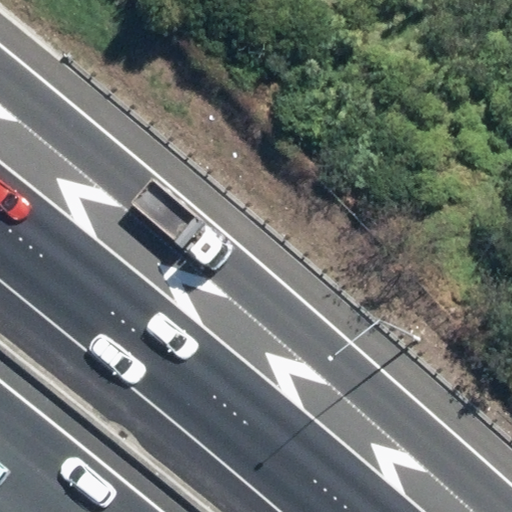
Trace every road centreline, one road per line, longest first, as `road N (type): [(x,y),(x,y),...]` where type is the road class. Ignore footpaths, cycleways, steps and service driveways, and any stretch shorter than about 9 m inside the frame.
road 1 (motorway): [(0,76),(349,364),(509,511)]
road 2 (motorway): [(0,218),(352,511)]
